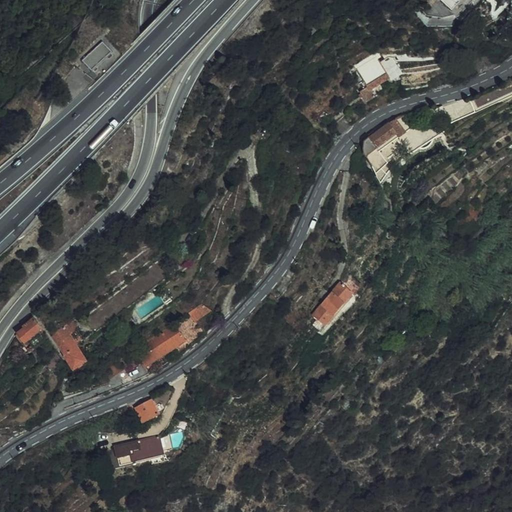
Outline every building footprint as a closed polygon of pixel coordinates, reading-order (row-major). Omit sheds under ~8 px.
[(351,7),(355,9),(358,11),(361,12),(364,7),(366,3),(364,3),(361,2),(357,0),(347,0),(347,1),(345,5),(351,7)] [(446,0),(435,0),(442,6),(449,12),(458,3),(460,0),(447,0),(446,0)] [(93,70),(114,51),(104,41),(84,60),(93,70)] [(354,84),(352,86),(358,97),(367,92),(363,84),(379,74),(382,72),(381,69),(373,57),(372,57),(369,59),(365,62),(358,66),(362,71),(350,78),(354,84)] [(374,132),(372,130),(366,134),(368,137),(365,139),(364,139),(362,146),(364,152),(375,172),(374,173),(378,178),(378,179),(387,174),(383,166),(387,163),(385,159),(378,151),(404,132),(402,128),(402,127),(409,122),(403,112),(394,116),(374,132)] [(330,129),(329,133),(335,128),(339,123),(344,119),(339,119),(332,113),(323,123),(330,129)] [(402,128),(404,132),(412,126),(409,122),(402,127),(402,128)] [(26,139),(19,132),(8,144),(15,151),(26,139)] [(363,169),(361,175),(368,177),(370,172),(363,169)] [(230,272),(224,285),(232,289),(236,286),(236,285),(237,283),(238,281),(239,279),(240,278),(240,276),(239,275),(236,275),(230,272)] [(354,279),(349,286),(357,292),(362,284),(354,279)] [(330,291),(316,308),(322,312),(330,304),(345,287),(335,280),(328,290),(330,291)] [(501,286),(495,289),(498,294),(501,296),(506,292),(506,287),(501,286)] [(380,300),(388,308),(392,304),(384,296),(380,300)] [(205,305),(196,298),(196,299),(189,304),(167,318),(173,326),(178,323),(200,308),(205,305)] [(30,315),(13,329),(19,337),(20,336),(23,334),(33,326),(36,324),(30,315)] [(67,316),(60,321),(65,329),(73,324),(69,318),(68,316),(67,316)] [(173,326),(167,318),(160,322),(127,345),(134,356),(138,361),(158,348),(178,335),(178,334),(173,326)] [(49,327),(47,329),(54,340),(66,359),(68,362),(80,355),(72,341),(65,329),(60,321),(56,323),(49,327)] [(33,326),(23,334),(29,343),(38,336),(42,333),(36,324),(33,326)] [(118,351),(122,359),(125,363),(134,356),(127,345),(118,351)] [(118,351),(94,366),(99,374),(117,362),(122,359),(118,351)] [(145,395),(129,403),(138,417),(153,409),(145,395)] [(154,430),(158,442),(168,439),(162,417),(154,430)] [(111,445),(103,447),(106,460),(148,449),(147,445),(158,442),(154,430),(110,442),(111,445)] [(121,464),(132,462),(130,455),(119,457),(121,464)]
